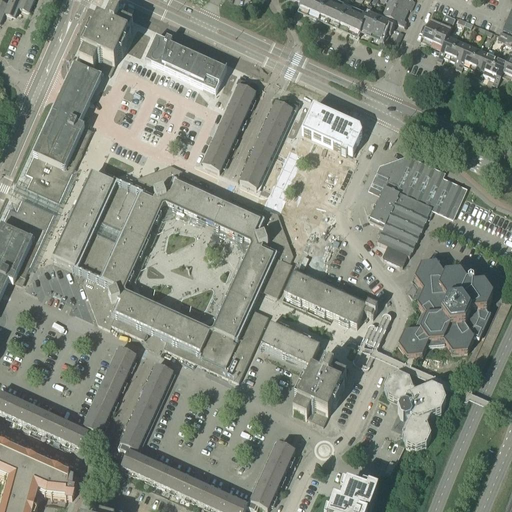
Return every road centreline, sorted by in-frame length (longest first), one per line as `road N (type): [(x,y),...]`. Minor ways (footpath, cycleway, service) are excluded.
road 1 (unclassified): [(39,86),(105,114),(111,134),(183,170),(321,226),(338,220)]
road 2 (unclassified): [(312,460),(345,440),(403,316),(338,220)]
road 3 (tertiary): [(387,107),(207,21)]
road 4 (tertiary): [(202,32),(382,117)]
road 5 (secondary): [(511,333),(436,511)]
road 6 (tertiary): [(382,117),(511,180)]
road 7 (tertiary): [(511,158),(387,107)]
